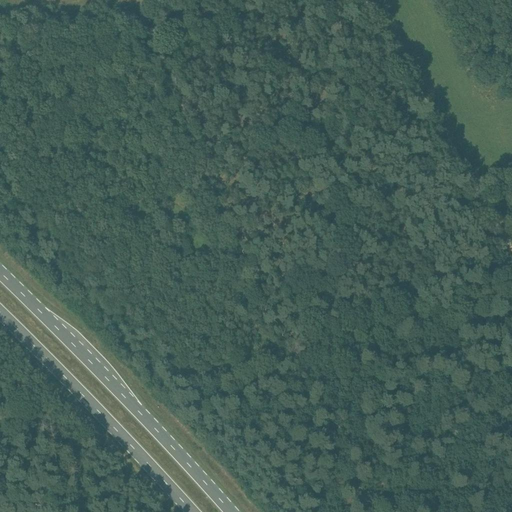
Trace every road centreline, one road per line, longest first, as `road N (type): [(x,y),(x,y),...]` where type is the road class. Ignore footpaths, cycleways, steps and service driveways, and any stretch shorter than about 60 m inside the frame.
road 1 (track): [(193,380),(511,287)]
road 2 (primary): [(228,511),(139,410),(0,273)]
road 3 (track): [(511,247),(365,0)]
road 4 (primary): [(0,316),(192,511)]
